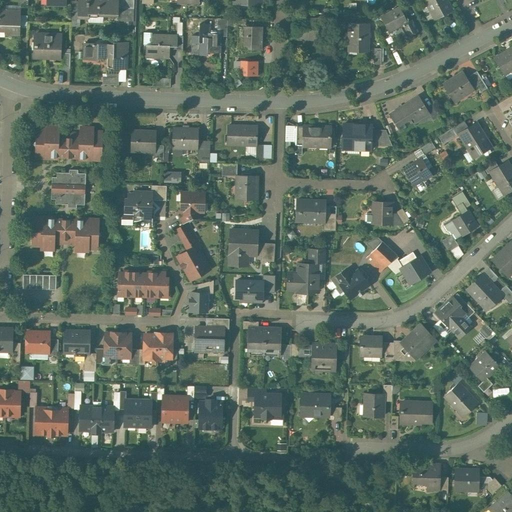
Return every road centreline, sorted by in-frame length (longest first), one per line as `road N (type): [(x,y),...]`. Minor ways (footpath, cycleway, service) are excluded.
road 1 (residential): [(0,449),(232,454),(233,378)]
road 2 (residential): [(4,317),(171,321),(182,291),(157,231)]
road 3 (residential): [(276,102),(77,96),(15,86)]
road 4 (residential): [(511,22),(384,86),(276,102)]
road 5 (residential): [(511,220),(419,307),(394,319),(299,320)]
road 6 (residential): [(276,102),(276,183),(385,186)]
road 7 (residential): [(484,436),(452,447),(351,447)]
